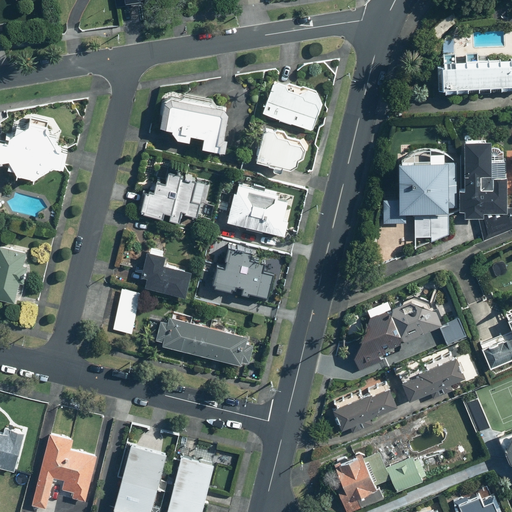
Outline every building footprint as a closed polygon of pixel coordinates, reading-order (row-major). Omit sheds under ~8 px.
[(437,86),(444,86),(444,90),(511,89),(511,57),(454,58),(455,34),(444,34),(443,58),(437,58),(437,86)] [(310,127),(321,98),(317,88),(278,77),(272,80),(262,109),(310,127)] [(161,122),(174,124),(172,132),(188,135),(190,127),(203,129),(201,142),(224,146),(226,130),(223,130),(228,102),(166,91),(161,122)] [(32,119),(10,134),(0,135),(0,157),(10,156),(18,170),(35,174),(54,163),(63,164),(67,147),(58,145),(49,123),(32,119)] [(263,124),(255,156),(290,165),(304,146),(283,127),(263,124)] [(465,187),(459,187),(459,207),(465,207),(465,215),(478,214),(484,238),(511,226),(511,203),(506,203),(505,172),(491,173),(490,136),(474,136),(464,137),(465,187)] [(182,223),(185,214),(198,217),(210,171),(146,155),(131,211),(182,223)] [(447,157),(397,157),(398,209),(447,208),(447,204),(457,204),(456,159),(447,159),(447,157)] [(287,216),(281,215),(286,196),(277,194),(278,189),(237,179),(231,203),(230,203),(226,217),(283,231),(287,216)] [(231,287),(232,283),(267,292),(273,269),(262,266),(264,259),(249,255),(251,248),(228,242),(223,263),(217,262),(213,278),(215,279),(214,283),(231,287)] [(28,265),(24,264),(27,251),(0,244),(0,297),(15,301),(20,280),(24,281),(28,265)] [(131,269),(129,278),(184,292),(190,267),(163,260),(165,252),(147,247),(141,271),(131,269)] [(113,329),(131,333),(140,292),(122,288),(113,329)] [(382,359),(377,348),(441,321),(435,305),(414,294),(371,313),(354,356),(361,367),(382,359)] [(247,331),(169,313),(167,318),(160,316),(155,335),(163,337),(162,341),(240,360),(240,357),(248,359),(252,340),(245,338),(247,331)] [(511,314),(508,316),(511,326),(511,333),(481,346),(488,364),(511,354),(511,314)] [(467,334),(458,316),(438,326),(447,344),(467,334)] [(428,389),(430,395),(453,386),(451,380),(465,375),(456,353),(401,374),(410,396),(428,389)] [(350,422),(352,428),(373,420),(370,414),(398,403),(390,382),(332,405),(340,425),(350,422)] [(491,425),(478,394),(464,400),(477,431),(491,425)] [(4,424),(3,429),(0,428),(0,466),(14,469),(24,429),(4,424)] [(74,490),(73,495),(85,498),(96,453),(70,447),(73,437),(63,434),(49,430),(32,501),(46,505),(53,475),(64,477),(62,487),(74,490)] [(148,511),(165,448),(130,439),(111,511),(148,511)] [(378,448),(363,454),(361,448),(334,459),(342,477),(335,480),(347,511),(383,497),(379,487),(376,488),(373,481),(389,475),(395,491),(423,480),(412,454),(385,465),(378,448)] [(180,453),(165,511),(200,511),(213,461),(180,453)] [(498,511),(492,497),(482,502),(478,492),(459,500),(464,511),(498,511)]
